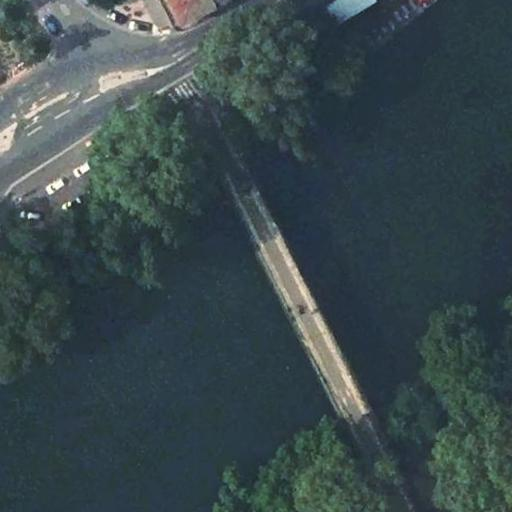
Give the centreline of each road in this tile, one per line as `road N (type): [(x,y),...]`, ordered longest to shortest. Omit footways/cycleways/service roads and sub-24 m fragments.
road 1 (residential): [(174,61),(401,511)]
road 2 (primary): [(174,61),(279,0)]
